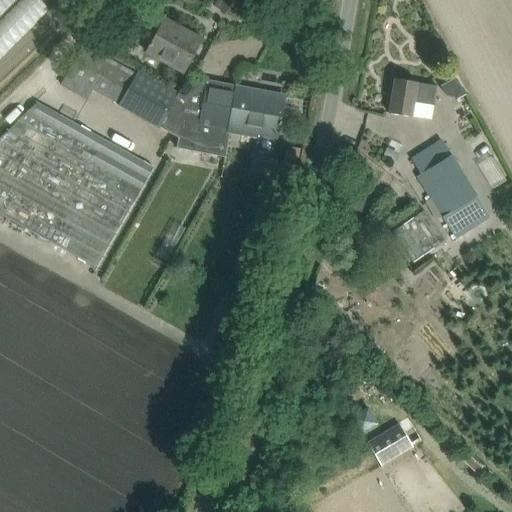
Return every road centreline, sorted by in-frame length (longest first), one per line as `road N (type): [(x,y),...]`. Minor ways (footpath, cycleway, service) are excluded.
road 1 (unclassified): [(207,511),(235,447),(344,65),(354,0)]
road 2 (track): [(116,0),(0,105)]
